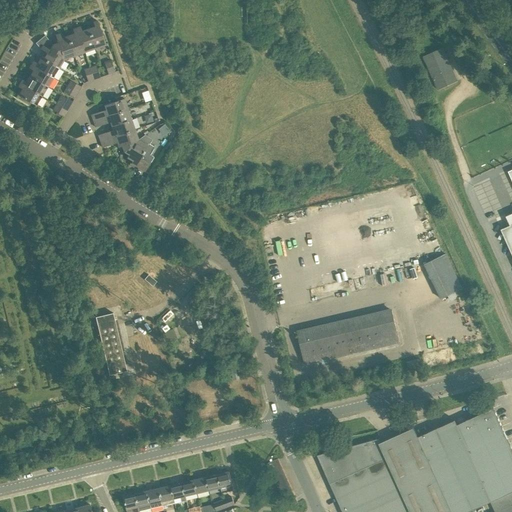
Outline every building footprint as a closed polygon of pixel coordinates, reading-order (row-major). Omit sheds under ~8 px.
[(87,29),(94,49),(105,45),(97,20),(93,22),(94,26),(87,29)] [(94,49),(87,29),(81,31),(79,26),(76,28),(84,52),(94,49)] [(74,33),(67,36),(74,56),(84,52),(76,28),(72,29),(74,33)] [(74,56),(67,36),(60,38),(59,33),(55,35),(58,42),(52,44),(63,60),(74,56)] [(63,60),(52,44),(44,35),(35,43),(40,48),(44,51),(40,57),(58,68),(63,60)] [(438,90),(457,81),(442,48),(423,56),(438,90)] [(58,68),(40,57),(37,63),(32,61),(30,64),(53,77),(58,68)] [(109,74),(114,72),(110,61),(104,63),(109,74)] [(53,77),(30,64),(29,67),(33,70),(29,76),(47,86),(53,77)] [(90,68),(94,79),(100,77),(95,66),(90,68)] [(94,79),(90,68),(84,70),(88,82),(94,79)] [(47,86),(29,76),(26,82),(21,79),(19,82),(41,96),(47,86)] [(70,80),(67,86),(78,92),(81,87),(70,80)] [(41,96),(19,82),(18,85),(22,88),(18,94),(36,105),(41,96)] [(78,92),(67,86),(64,91),(74,97),(78,92)] [(56,104),(66,111),(70,105),(59,99),(56,104)] [(93,121),(128,109),(124,99),(104,105),(105,110),(91,115),(93,121)] [(66,111),(56,104),(53,109),(63,116),(66,111)] [(131,119),(128,109),(93,121),(95,127),(109,122),(111,126),(131,119)] [(131,119),(111,126),(112,130),(98,135),(100,141),(135,130),(131,119)] [(164,125),(159,129),(163,135),(169,130),(164,125)] [(123,152),(138,140),(135,130),(100,141),(102,147),(116,142),(118,147),(121,146),(123,152)] [(150,155),(154,147),(148,144),(147,145),(138,140),(123,152),(129,155),(127,158),(132,161),(131,164),(145,172),(154,157),(150,155)] [(501,230),(511,254),(511,170),(508,172),(511,180),(511,213),(506,216),(510,226),(501,230)] [(423,260),(438,296),(460,288),(445,252),(423,260)] [(385,269),(387,279),(405,276),(404,266),(385,269)] [(156,281),(148,274),(144,279),(152,286),(156,281)] [(297,333),(305,365),(400,343),(392,311),(297,333)] [(112,313),(95,317),(109,375),(127,371),(112,313)] [(233,379),(239,378),(237,367),(231,368),(233,379)] [(467,511),(507,495),(511,492),(511,449),(494,408),(457,425),(455,420),(418,437),(414,428),(379,443),(410,511),(467,511)] [(377,439),(340,449),(351,474),(330,484),(342,511),(410,511),(379,443),(377,439)] [(351,474),(340,449),(317,455),(330,484),(351,474)] [(269,469),(280,464),(278,458),(267,463),(269,469)] [(280,464),(269,469),(272,474),(283,469),(280,464)] [(283,469),(272,474),(274,480),(285,475),(283,469)] [(229,471),(217,474),(221,487),(222,493),(234,490),(229,471)] [(217,474),(206,477),(209,490),(221,487),(217,474)] [(285,475),(274,480),(277,485),(288,480),(285,475)] [(206,477),(194,479),(197,493),(209,490),(206,477)] [(194,479),(182,482),(185,496),(197,493),(194,479)] [(288,480),(277,485),(279,491),(290,486),(288,480)] [(182,482),(171,485),(175,503),(175,502),(174,498),(185,496),(182,482)] [(171,485),(159,488),(163,505),(175,503),(171,485)] [(290,486),(279,491),(282,496),(293,491),(290,486)] [(163,505),(159,488),(147,491),(151,508),(163,505)] [(147,491),(135,493),(139,511),(151,511),(151,508),(147,491)] [(293,491),(282,496),(284,502),(295,497),(293,491)] [(511,511),(511,492),(507,495),(511,505),(496,511),(511,511)] [(139,511),(135,493),(123,496),(127,511),(139,511)] [(232,496),(222,500),(224,508),(235,504),(232,496)] [(298,502),(295,497),(284,502),(287,507),(298,502)] [(224,508),(222,500),(214,503),(217,511),(224,508)]
